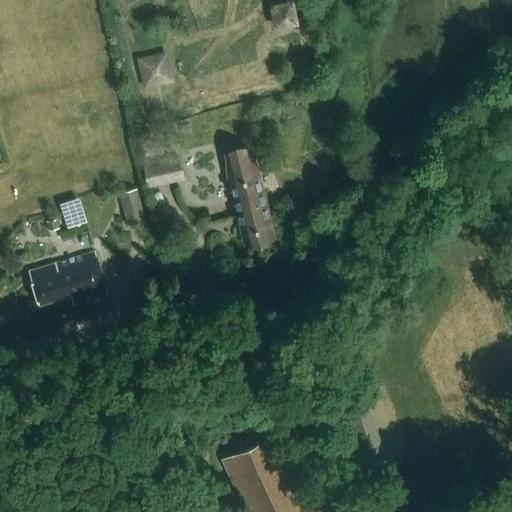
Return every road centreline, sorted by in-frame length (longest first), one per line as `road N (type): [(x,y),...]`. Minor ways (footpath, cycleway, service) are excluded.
road 1 (track): [(271,342),(511,85)]
road 2 (track): [(0,355),(200,298),(224,300),(271,342)]
road 3 (track): [(271,342),(331,488),(322,511)]
